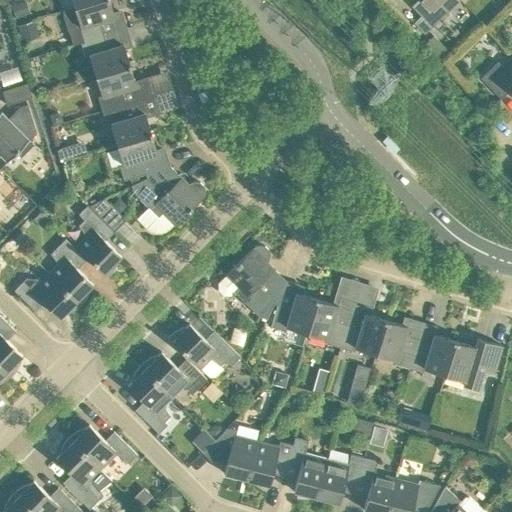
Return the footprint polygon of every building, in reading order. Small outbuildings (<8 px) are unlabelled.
[(79,42),(80,42),(126,28),(122,14),(113,16),(108,0),(94,0),(73,7),(74,8),(63,11),(73,43),(79,42)] [(458,0),(416,0),(410,6),(419,16),(412,23),(424,34),(448,11),(458,0)] [(22,2),(11,6),(15,18),(26,14),(22,2)] [(38,37),(34,20),(17,25),(22,42),(38,37)] [(89,55),(95,75),(128,65),(122,45),(130,42),(126,28),(80,42),(84,57),(89,55)] [(511,63),(505,70),(496,62),(479,78),(500,99),(509,90),(511,93),(511,63)] [(96,97),(101,111),(155,94),(150,80),(135,85),(128,65),(95,75),(101,95),(96,97)] [(1,91),(6,105),(30,97),(26,83),(1,91)] [(110,124),(116,144),(150,133),(143,113),(159,109),(155,94),(101,111),(105,125),(110,124)] [(0,157),(5,163),(15,153),(20,158),(33,145),(28,140),(35,133),(27,105),(19,107),(7,119),(0,112),(0,157)] [(55,112),(49,114),(52,125),(62,121),(60,115),(55,112)] [(169,166),(164,151),(156,154),(150,133),(116,144),(117,148),(106,152),(111,168),(118,166),(123,181),(143,174),(145,178),(169,166)] [(75,157),(71,144),(59,148),(62,161),(75,157)] [(169,166),(145,178),(130,186),(134,194),(147,207),(136,219),(145,228),(149,231),(154,233),(159,233),(164,232),(168,229),(173,224),(174,225),(203,196),(204,191),(203,186),(199,182),(194,181),(189,182),(187,184),(169,166)] [(103,199),(87,206),(110,228),(113,232),(124,220),(103,199)] [(110,228),(87,206),(86,205),(77,214),(83,220),(77,226),(83,237),(75,245),(107,277),(109,274),(111,272),(112,271),(114,268),(115,265),(116,262),(117,259),(120,256),(101,237),(110,228)] [(29,237),(22,230),(14,237),(22,245),(29,237)] [(57,264),(47,273),(79,305),(81,303),(83,301),(85,298),(87,294),(87,292),(89,289),(89,287),(92,284),(82,274),(90,265),(64,239),(49,254),(57,264)] [(265,319),(272,304),(284,280),(266,262),(269,255),(268,250),(264,246),(259,244),(254,246),(225,275),(217,283),(217,290),(223,295),(229,295),(236,288),(236,289),(233,292),(256,315),(265,319)] [(79,305),(47,273),(39,282),(36,279),(25,278),(13,290),(31,308),(40,299),(59,318),(62,315),(64,314),(67,313),(71,311),(74,309),(76,308),(78,306),(79,305)] [(285,326),(306,332),(316,299),(296,293),(298,284),(284,280),(272,304),(276,305),(269,326),(284,331),(285,326)] [(324,343),(339,347),(353,301),(338,296),(336,305),(316,299),(306,332),(326,338),(324,343)] [(354,347),(374,353),(385,319),(365,313),(367,305),(353,301),(339,347),(353,351),(354,347)] [(0,367),(9,376),(11,373),(13,371),(14,368),(15,366),(17,363),(18,360),(18,358),(21,355),(3,336),(11,328),(0,316),(0,367)] [(393,364),(408,368),(422,322),(407,317),(405,326),(385,319),(374,353),(395,359),(393,364)] [(423,368),(443,374),(454,340),(434,334),(436,326),(422,322),(408,368),(422,372),(423,368)] [(199,368),(208,377),(214,377),(222,368),(219,366),(224,360),(230,366),(239,357),(212,330),(204,339),(188,323),(185,326),(180,328),(177,329),(174,331),(171,333),(168,335),(167,337),(199,369),(199,368)] [(474,346),(454,340),(443,374),(463,380),(462,384),(477,389),(483,370),(492,373),(501,346),(476,338),(474,346)] [(140,363),(139,364),(172,396),(182,386),(190,395),(206,379),(184,358),(176,367),(160,351),(157,355),(152,356),(150,357),(147,358),(145,359),(143,361),(140,363)] [(172,396),(139,364),(137,368),(135,370),(133,372),(132,375),(131,377),(130,379),(130,382),(127,385),(142,401),(134,410),(157,433),(166,424),(164,421),(169,416),(162,406),(172,396)] [(9,376),(0,367),(0,382),(1,382),(5,379),(9,376)] [(322,394),(329,372),(319,369),(312,391),(322,394)] [(284,387),(288,374),(274,371),(271,384),(284,387)] [(359,405),(362,393),(349,390),(346,402),(359,405)] [(400,407),(396,421),(407,424),(411,410),(400,407)] [(346,415),(343,428),(353,431),(357,418),(346,415)] [(69,436),(67,437),(99,469),(116,452),(127,464),(136,455),(112,431),(104,440),(88,424),(85,427),(80,429),(78,430),(76,431),(71,433),(69,436)] [(223,473),(245,479),(256,440),(234,434),(235,430),(226,427),(201,452),(210,461),(213,458),(226,462),(223,473)] [(99,469),(67,437),(66,439),(64,441),(63,442),(61,445),(60,447),(59,450),(58,453),(58,455),(54,458),(70,474),(61,482),(88,509),(102,495),(90,479),(99,469)] [(271,473),(283,476),(294,437),(293,437),(291,444),(278,441),(277,445),(256,440),(245,479),(268,485),(271,473)] [(293,491),(315,497),(325,458),(304,452),(307,440),(294,437),(283,476),(296,479),(293,491)] [(341,491),(353,494),(363,457),(362,457),(353,455),(349,454),(347,463),(325,458),(315,497),(338,503),(341,491)] [(362,509),(373,511),(385,511),(394,478),(373,472),(376,461),(363,457),(353,494),(365,497),(362,509)] [(394,478),(385,511),(409,511),(411,509),(423,511),(438,485),(417,479),(416,483),(394,478)] [(14,491),(12,493),(30,511),(56,511),(60,508),(63,511),(79,511),(81,511),(57,487),(48,496),(32,480),(29,483),(25,484),(21,486),(20,487),(18,488),(15,490),(14,491)] [(171,506),(181,495),(170,485),(160,496),(171,506)] [(479,511),(482,509),(468,497),(464,497),(460,501),(443,486),(429,511),(479,511)] [(30,511),(12,493),(11,494),(8,497),(7,499),(6,501),(5,503),(3,506),(3,509),(2,511),(0,511),(30,511)]
